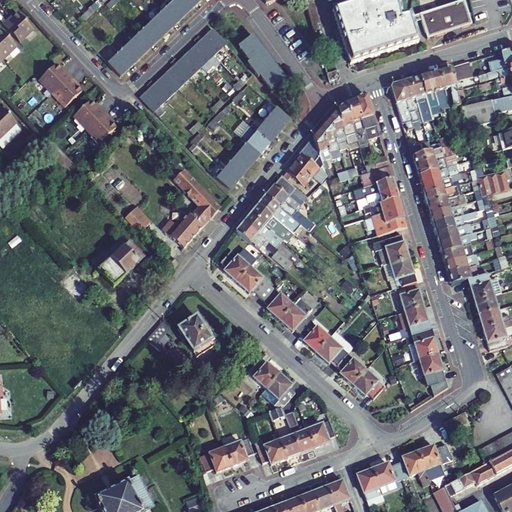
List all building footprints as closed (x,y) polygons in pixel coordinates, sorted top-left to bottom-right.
[(197,5),(192,0),(171,0),(174,3),(186,15),(197,5)] [(358,0),(359,3),(333,11),(350,66),(420,43),(412,16),(403,18),(398,0),(358,0)] [(486,31),(507,26),(504,12),(502,13),(499,0),(478,0),(480,4),(486,31)] [(313,1),(305,3),(312,27),(318,25),(320,25),(313,1)] [(114,6),(111,2),(106,6),(110,10),(114,6)] [(186,15),(174,3),(163,13),(175,26),(186,15)] [(92,15),(88,11),(84,15),(87,19),(92,15)] [(175,26),(163,13),(152,24),(164,36),(175,26)] [(8,20),(2,25),(19,43),(33,30),(18,14),(13,18),(10,22),(8,20)] [(87,19),(84,15),(79,19),(83,23),(87,19)] [(97,22),(93,18),(89,22),(92,26),(97,22)] [(92,26),(89,22),(78,33),(81,37),(89,29),(92,26)] [(164,36),(152,24),(141,34),(153,46),(164,36)] [(107,42),(92,26),(89,29),(104,45),(107,42)] [(141,34),(134,27),(123,37),(130,44),(142,57),(153,46),(141,34)] [(431,34),(435,48),(443,46),(451,43),(447,29),(431,34)] [(0,56),(3,60),(17,47),(1,30),(0,31),(0,56)] [(225,45),(213,32),(200,43),(213,57),(225,45)] [(285,81),(253,37),(239,48),(250,62),(248,64),(258,78),(260,76),(271,91),(285,81)] [(142,57),(130,44),(127,48),(119,41),(112,47),(131,67),(142,57)] [(213,57),(200,43),(188,55),(201,68),(213,57)] [(131,67),(112,47),(101,58),(120,78),(131,67)] [(505,60),(503,61),(488,65),(491,74),(511,68),(511,50),(503,53),(505,60)] [(201,68),(188,55),(176,66),(189,79),(198,71),(201,68)] [(473,78),(468,63),(459,66),(464,80),(473,78)] [(52,95),(71,77),(66,72),(64,74),(61,70),(56,65),(39,81),(52,95)] [(176,66),(165,77),(177,90),(189,79),(176,66)] [(464,80),(459,66),(451,69),(454,82),(464,80)] [(209,76),(201,68),(198,71),(205,79),(209,76)] [(511,68),(491,74),(478,77),(480,83),(496,78),(497,82),(505,80),(511,78),(511,68)] [(454,82),(451,69),(438,72),(445,95),(446,99),(451,98),(456,120),(459,119),(462,118),(460,110),(458,101),(457,92),(454,82)] [(329,83),(340,79),(338,71),(326,75),(329,83)] [(445,95),(438,72),(429,75),(438,106),(440,112),(445,111),(444,108),(448,107),(446,99),(445,95)] [(438,106),(429,75),(419,78),(428,107),(429,109),(438,106)] [(76,82),(71,77),(52,95),(65,109),(82,93),(78,88),(74,84),(76,82)] [(165,77),(153,88),(165,101),(177,90),(165,77)] [(428,107),(419,78),(409,81),(419,111),(423,127),(428,125),(424,109),(428,107)] [(511,78),(505,80),(497,82),(495,83),(497,91),(502,90),(511,88),(511,78)] [(189,79),(177,90),(181,94),(193,83),(189,79)] [(246,83),(242,79),(238,83),(242,87),(246,83)] [(419,111),(409,81),(400,84),(414,130),(417,129),(419,128),(415,113),(419,111)] [(242,87),(238,83),(233,88),(237,91),(242,87)] [(414,130),(400,84),(392,86),(390,89),(391,89),(402,126),(405,125),(407,132),(414,130)] [(490,90),(489,84),(479,87),(480,93),(490,90)] [(153,88),(140,100),(153,113),(165,101),(153,88)] [(511,88),(502,90),(504,100),(511,98),(511,88)] [(245,96),(241,93),(237,97),(241,101),(245,96)] [(379,137),(367,98),(364,96),(363,96),(354,101),(367,141),(379,137)] [(241,101),(237,97),(233,101),(237,105),(241,101)] [(511,98),(504,100),(460,110),(462,118),(464,126),(465,130),(496,123),(494,115),(511,111),(511,98)] [(220,101),(216,105),(220,109),(224,105),(220,101)] [(367,141),(354,101),(345,105),(348,112),(357,142),(359,147),(368,145),(367,141)] [(87,131),(106,113),(100,108),(98,110),(95,106),(91,102),(74,118),(87,131)] [(220,109),(216,105),(211,110),(215,114),(220,109)] [(357,142),(348,112),(345,105),(337,111),(341,124),(348,145),(357,142)] [(438,106),(429,109),(430,115),(440,112),(438,106)] [(0,139),(16,125),(0,107),(0,139)] [(428,125),(433,124),(430,115),(429,109),(428,107),(424,109),(428,125)] [(289,122),(276,111),(271,117),(263,110),(259,116),(266,123),(279,134),(289,122)] [(348,145),(341,124),(337,111),(329,120),(339,151),(349,148),(348,145)] [(111,119),(106,113),(87,131),(100,145),(116,129),(112,124),(109,121),(111,119)] [(225,117),(221,113),(217,117),(221,121),(225,117)] [(279,134),(266,123),(259,116),(249,127),(250,128),(256,134),(269,145),(279,134)] [(221,121),(217,117),(208,126),(212,130),(221,121)] [(339,151),(329,120),(320,129),(331,159),(331,161),(341,158),(339,151)] [(202,127),(198,123),(194,128),(198,131),(202,127)] [(198,131),(194,128),(190,132),(193,136),(198,131)] [(269,145),(256,134),(250,128),(240,139),(241,140),(247,146),(260,157),(269,145)] [(331,159),(320,129),(312,139),(318,155),(324,171),(328,169),(327,165),(325,161),(331,159)] [(502,152),(511,149),(511,131),(499,135),(502,152)] [(204,138),(200,135),(195,139),(199,143),(204,138)] [(199,143),(195,139),(191,143),(195,147),(199,143)] [(322,165),(318,155),(312,139),(299,155),(301,157),(287,174),(304,188),(322,165)] [(260,157),(247,146),(241,140),(231,152),(250,168),(260,157)] [(430,151),(428,143),(419,146),(419,147),(421,154),(430,151)] [(68,177),(76,169),(54,146),(46,153),(68,177)] [(449,147),(440,150),(431,153),(421,155),(412,158),(415,168),(455,156),(452,146),(449,147)] [(421,154),(419,147),(409,150),(412,158),(421,155),(421,154)] [(250,168),(231,152),(221,164),(240,180),(250,168)] [(455,156),(415,168),(418,178),(452,168),(451,163),(456,162),(455,156)] [(388,166),(385,157),(373,161),(374,165),(376,172),(389,168),(388,166)] [(240,180),(221,164),(212,175),(217,181),(230,192),(240,180)] [(376,172),(374,165),(365,168),(367,175),(376,172)] [(219,209),(178,166),(171,174),(176,179),(173,182),(198,208),(210,220),(219,209)] [(452,168),(418,178),(421,188),(450,179),(448,174),(457,172),(455,167),(452,168)] [(367,175),(365,168),(356,171),(358,177),(359,177),(367,175)] [(389,168),(376,172),(367,175),(359,177),(363,189),(393,180),(389,168)] [(358,177),(356,171),(355,169),(346,172),(349,180),(358,177)] [(349,180),(346,172),(336,175),(339,183),(349,180)] [(509,192),(505,172),(476,179),(477,181),(479,191),(481,198),(509,192)] [(450,179),(421,188),(424,197),(456,187),(459,187),(458,182),(462,181),(460,176),(450,179)] [(296,189),(281,177),(265,197),(300,226),(309,233),(314,226),(297,212),(300,208),(288,198),(296,189)] [(393,180),(363,189),(353,192),(356,202),(361,200),(395,190),(393,180)] [(456,187),(424,197),(427,207),(459,197),(456,187)] [(395,190),(361,200),(364,210),(398,200),(395,190)] [(459,197),(427,207),(430,217),(458,208),(466,205),(464,196),(459,197)] [(300,226),(265,197),(258,206),(293,235),(300,226)] [(398,200),(364,210),(359,212),(361,219),(371,216),(371,218),(401,209),(398,200)] [(293,235),(258,206),(250,215),(283,241),(286,244),(293,235)] [(151,223),(137,208),(134,210),(148,226),(151,223)] [(198,208),(191,216),(203,227),(210,220),(198,208)] [(458,208),(430,217),(432,226),(461,217),(458,208)] [(407,229),(401,209),(371,218),(377,238),(407,229)] [(494,218),(492,209),(484,211),(487,220),(494,218)] [(148,226),(134,210),(126,218),(140,233),(148,226)] [(461,217),(432,226),(435,236),(464,227),(463,223),(478,219),(477,213),(461,217)] [(191,216),(189,215),(177,228),(170,222),(161,231),(184,250),(203,227),(191,216)] [(283,241),(250,215),(243,224),(284,258),(288,254),(279,246),(283,241)] [(496,227),(494,218),(487,220),(489,228),(496,227)] [(489,228),(487,220),(482,222),(485,231),(490,230),(490,229),(489,228)] [(284,258),(243,224),(236,233),(259,252),(262,247),(273,257),(271,259),(286,272),(292,265),(287,260),(284,258)] [(464,227),(435,236),(438,245),(469,236),(466,226),(464,227)] [(469,236),(438,245),(441,255),(470,247),(471,246),(469,242),(477,239),(476,234),(469,236)] [(319,242),(311,235),(309,238),(317,244),(319,242)] [(409,260),(402,236),(382,242),(385,250),(378,252),(383,268),(409,260)] [(304,244),(298,239),(295,244),(300,249),(304,244)] [(145,258),(129,242),(116,255),(114,253),(109,258),(111,260),(127,276),(139,264),(145,258)] [(470,247),(441,255),(444,266),(473,257),(470,247)] [(250,269),(231,252),(220,265),(226,270),(224,273),(236,284),(250,269)] [(476,267),(473,257),(444,266),(447,276),(475,267),(476,267)] [(507,268),(504,257),(502,258),(497,259),(498,260),(501,270),(507,268)] [(98,272),(114,288),(126,277),(127,276),(111,260),(98,272)] [(416,284),(409,260),(383,268),(390,292),(397,290),(416,284)] [(501,270),(498,260),(492,262),(496,272),(501,270)] [(451,286),(467,281),(487,275),(486,272),(480,274),(480,273),(477,274),(475,267),(447,276),(451,286)] [(274,291),(250,269),(236,284),(249,295),(252,293),(264,303),(274,291)] [(89,290),(72,273),(71,274),(87,293),(89,290)] [(87,293),(71,274),(62,284),(78,301),(87,293)] [(496,280),(489,282),(487,275),(467,281),(474,303),(493,297),(501,294),(496,280)] [(423,308),(416,284),(397,290),(404,314),(423,308)] [(293,307),(274,291),(264,303),(269,308),(267,311),(279,322),(293,307)] [(497,311),(493,297),(474,303),(478,316),(497,311)] [(311,311),(299,300),(293,307),(279,322),(292,333),(295,331),(300,336),(311,323),(315,319),(309,314),(311,311)] [(430,332),(423,308),(404,314),(400,315),(405,331),(399,333),(402,341),(406,339),(411,338),(430,332)] [(500,319),(497,311),(478,316),(482,330),(510,322),(508,317),(500,319)] [(207,332),(206,332),(196,317),(178,330),(196,358),(215,346),(212,341),(212,340),(212,337),(210,333),(207,332)] [(163,321),(146,341),(160,353),(170,340),(166,337),(170,331),(163,321)] [(511,328),(510,322),(482,330),(489,353),(508,347),(505,337),(511,335),(511,330),(511,328)] [(329,340),(311,323),(300,336),(306,341),(303,343),(316,355),(329,340)] [(438,356),(430,332),(411,338),(413,345),(417,356),(413,357),(415,363),(418,362),(438,356)] [(353,350),(334,334),(329,340),(347,356),(353,350)] [(347,356),(329,340),(316,355),(328,366),(331,363),(336,368),(347,356)] [(366,372),(347,356),(336,368),(342,373),(339,376),(352,387),(366,372)] [(445,382),(438,356),(418,362),(425,382),(426,387),(445,382)] [(279,376),(266,364),(264,367),(258,362),(251,371),(247,374),(253,379),(266,391),(279,376)] [(511,375),(511,372),(510,368),(496,376),(500,382),(511,375)] [(384,388),(366,372),(352,387),(365,398),(367,395),(373,401),(384,388)] [(511,384),(511,375),(500,382),(503,389),(511,384)] [(292,387),(279,376),(266,391),(284,407),(293,397),(295,395),(289,390),(292,387)] [(511,392),(511,384),(503,389),(506,395),(511,392)] [(284,407),(266,391),(262,395),(279,410),(282,409),(284,407)] [(282,409),(279,410),(268,414),(271,422),(285,417),(285,416),(282,409)] [(298,427),(292,413),(285,416),(285,417),(290,430),(298,427)] [(468,418),(465,413),(443,424),(450,438),(460,433),(462,436),(469,433),(467,428),(470,426),(467,419),(468,418)] [(335,438),(329,423),(306,432),(313,450),(329,444),(328,441),(335,438)] [(313,450),(306,432),(293,437),(300,456),(313,450)] [(300,456),(293,437),(279,442),(286,461),(300,456)] [(511,451),(505,438),(498,441),(506,455),(511,451)] [(254,456),(248,441),(224,450),(231,468),(247,462),(246,459),(254,456)] [(506,455),(498,441),(491,445),(499,459),(506,455)] [(286,461),(279,442),(263,448),(261,442),(254,445),(262,465),(262,466),(269,463),(270,467),(286,461)] [(499,459),(491,445),(485,448),(493,462),(499,459)] [(447,446),(435,451),(433,447),(417,453),(424,472),(452,462),(447,446)] [(493,462),(485,448),(478,452),(486,466),(493,462)] [(231,468),(224,450),(199,459),(205,474),(214,471),(216,474),(231,468)] [(444,488),(448,498),(475,484),(477,487),(496,477),(496,476),(511,467),(511,451),(506,455),(499,459),(493,462),(486,466),(474,472),(444,488)] [(424,472),(417,453),(402,460),(403,463),(396,466),(402,481),(418,475),(423,489),(430,486),(424,472)] [(402,481),(396,466),(389,468),(388,465),(372,471),(379,490),(394,484),(402,481)] [(379,490),(372,471),(356,477),(363,496),(366,502),(382,496),(379,490)] [(138,480),(133,482),(138,490),(142,488),(138,480)] [(100,511),(146,511),(153,509),(142,488),(138,490),(133,482),(128,485),(127,483),(95,500),(100,511)] [(349,501),(342,482),(327,488),(334,507),(335,510),(335,511),(342,511),(340,507),(339,505),(349,501)] [(397,490),(394,484),(379,490),(382,496),(397,490)] [(511,511),(511,486),(493,497),(500,511),(511,511)] [(320,511),(334,507),(327,488),(313,493),(320,511)] [(444,488),(434,494),(441,507),(443,511),(455,511),(453,508),(448,498),(444,488)] [(320,511),(313,493),(300,499),(304,511),(320,511)] [(384,502),(382,496),(366,502),(368,508),(384,502)] [(197,499),(186,503),(189,511),(203,511),(202,507),(201,505),(199,505),(197,499)] [(304,511),(300,499),(286,504),(289,511),(304,511)] [(485,511),(481,503),(463,511),(461,511),(458,505),(453,508),(455,511),(485,511)]
